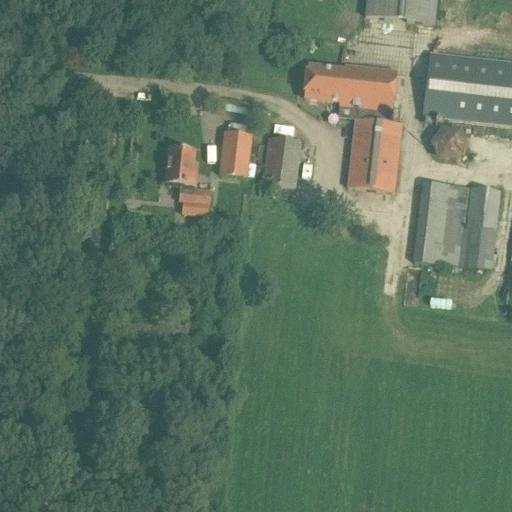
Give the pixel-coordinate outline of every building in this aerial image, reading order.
[(365,0),(365,1),(363,20),(434,29),(437,0),(365,0)] [(354,23),(355,6),(342,5),(341,23),(354,23)] [(511,66),(429,56),(421,119),(511,130),(511,66)] [(358,112),(357,123),(389,127),(390,115),(392,115),(396,76),(343,70),(343,73),(308,69),(304,102),(338,107),(338,111),(358,112)] [(389,127),(357,123),(354,123),(345,192),(394,198),(402,128),(389,127)] [(433,133),(422,163),(449,173),(459,142),(433,133)] [(251,139),(227,136),(223,166),(236,167),(234,180),(245,180),(251,139)] [(294,192),(300,145),(267,141),(261,188),(294,192)] [(195,191),(194,191),(197,167),(193,166),(194,156),(168,152),(165,187),(179,189),(176,224),(207,228),(210,195),(195,194),(195,191)] [(500,195),(421,187),(412,266),(491,276),(500,195)] [(511,223),(503,301),(511,302),(511,223)]
